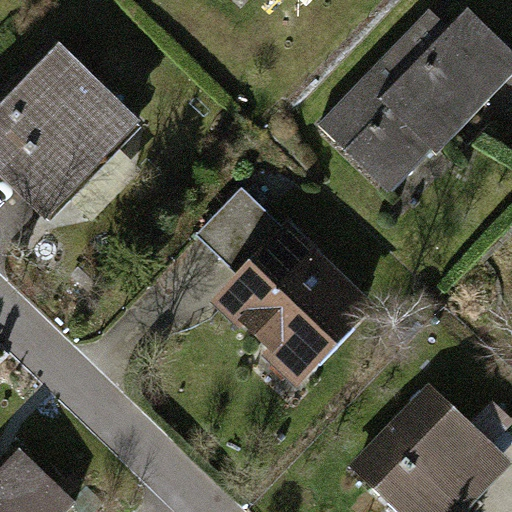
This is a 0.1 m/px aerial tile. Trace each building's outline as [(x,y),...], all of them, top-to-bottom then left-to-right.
[(354,112),(430,188),(511,106),(511,47),(466,1),(354,112)] [(55,44),(0,103),(0,137),(86,216),(158,137),(55,44)] [(291,393),(368,310),(245,196),(197,247),(232,279),(203,311),(291,393)] [(511,439),(458,393),(391,468),(441,511),(509,511),(511,509),(511,439)] [(31,417),(0,453),(0,511),(105,511),(121,494),(31,417)]
